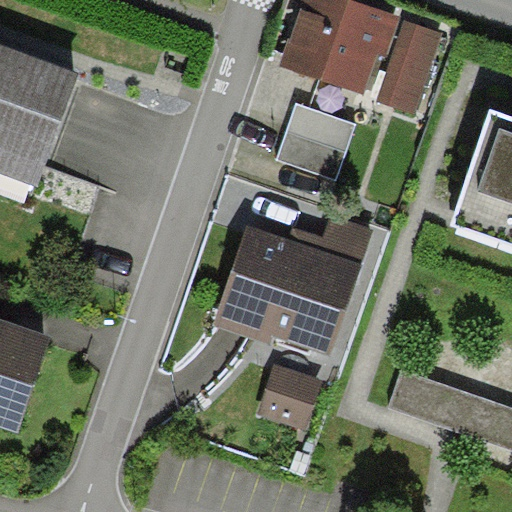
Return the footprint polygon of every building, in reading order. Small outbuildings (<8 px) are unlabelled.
[(400,22),(339,0),(306,0),(282,69),(362,97),(377,55),(387,59),(400,22)] [(441,35),(405,23),(378,105),(413,117),(441,35)] [(0,55),(0,178),(34,191),(74,83),(0,55)] [(511,116),(493,110),(452,227),(511,248),(511,116)] [(346,155),(287,135),(278,162),(337,181),(346,155)] [(288,244),(247,230),(214,329),(269,347),(272,338),(332,358),(374,233),(300,208),(288,244)] [(0,430),(18,436),(48,346),(0,329),(0,430)] [(322,382),(274,367),(258,416),(306,431),(322,382)] [(511,413),(398,375),(385,411),(511,454),(511,413)]
